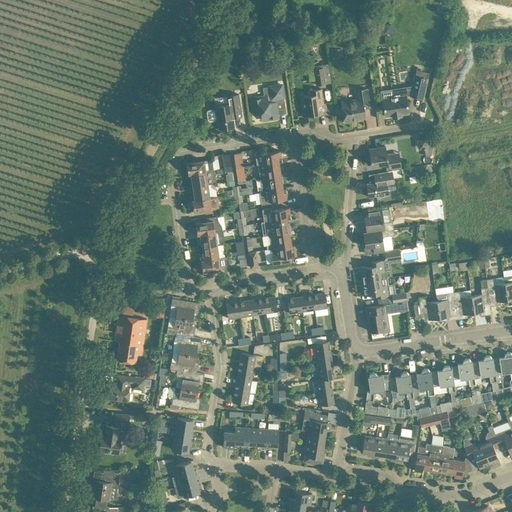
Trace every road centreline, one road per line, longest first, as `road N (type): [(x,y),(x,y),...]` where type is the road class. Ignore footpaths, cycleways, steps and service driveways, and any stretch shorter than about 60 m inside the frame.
road 1 (unclassified): [(62,511),(99,274),(71,254),(0,274)]
road 2 (track): [(71,254),(102,245),(226,0)]
road 3 (unclassified): [(211,283),(186,283),(169,166),(179,152),(294,135)]
road 4 (unclassified): [(213,466),(209,416),(218,343),(211,283)]
road 5 (unclassified): [(356,352),(511,331)]
road 6 (unclassified): [(341,271),(352,137)]
road 7 (unclassified): [(313,267),(294,135)]
road 8 (unclassified): [(345,469),(338,459),(356,352)]
